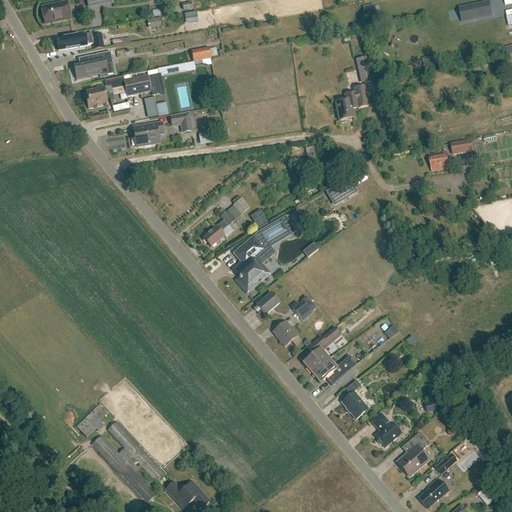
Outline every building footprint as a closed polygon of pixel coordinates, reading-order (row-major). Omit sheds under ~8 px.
[(45,25),(71,20),(67,3),(42,8),(45,25)] [(489,3),(460,9),(463,23),(492,17),(489,3)] [(180,12),(184,24),(196,21),(192,8),(180,12)] [(92,37),(92,34),(85,36),(85,35),(56,40),(58,52),(87,47),(87,46),(92,45),(94,51),(103,49),(101,35),(92,37)] [(193,63),(211,60),(209,49),(191,52),(193,63)] [(99,78),(108,76),(105,65),(112,63),(110,53),(80,59),(81,66),(73,68),(76,81),(99,76),(99,78)] [(361,85),(372,82),(368,58),(355,60),(361,85)] [(180,63),(164,65),(165,71),(180,69),(180,63)] [(147,76),(124,81),(123,81),(125,87),(127,98),(151,93),(152,97),(163,94),(160,76),(148,78),(147,76)] [(112,95),(111,90),(125,87),(123,81),(124,81),(123,77),(104,82),(105,88),(103,89),(103,88),(96,89),(96,91),(87,94),(88,98),(86,99),(89,110),(107,106),(105,97),(112,95)] [(367,107),(362,87),(352,90),(353,94),(343,97),(345,102),(334,105),(339,122),(354,118),(351,108),(356,107),(357,110),(367,107)] [(144,116),(154,114),(150,95),(141,97),(144,116)] [(166,104),(155,106),(157,117),(168,115),(166,104)] [(193,133),(190,113),(169,117),(171,128),(180,127),(181,135),(193,133)] [(158,144),(157,136),(163,135),(161,124),(146,127),(143,128),(134,130),(135,138),(137,138),(138,147),(136,147),(137,148),(144,146),(145,147),(150,146),(151,145),(158,144)] [(453,156),(474,153),(472,141),(451,145),(453,156)] [(314,152),(313,147),(305,149),(306,155),(309,166),(319,164),(316,152),(314,152)] [(432,173),(449,170),(446,154),(429,156),(432,173)] [(338,197),(341,202),(355,193),(348,181),(327,193),(331,201),(338,197)] [(260,211),(250,217),(258,231),(268,225),(260,211)] [(216,228),(202,239),(210,248),(224,237),(220,233),(235,221),(227,212),(220,217),(224,221),(216,228)] [(261,265),(269,258),(253,238),(234,255),(242,265),(236,270),(241,277),(236,282),(247,294),(255,288),(252,285),(259,279),(261,282),(269,275),(261,265)] [(265,316),(279,304),(271,294),(256,306),(265,316)] [(301,321),(311,313),(303,302),(292,310),(301,321)] [(330,341),(341,332),(347,327),(343,322),(336,328),(325,336),(330,341)] [(284,348),(297,337),(285,323),(272,333),(284,348)] [(393,326),(389,330),(394,336),(398,332),(393,326)] [(409,333),(401,338),(405,345),(413,340),(409,333)] [(321,367),(328,361),(319,350),(326,344),(321,338),(308,349),(313,355),(302,364),(311,375),(321,367)] [(307,340),(303,344),(307,348),(311,344),(307,340)] [(321,367),(311,375),(319,385),(336,370),(328,361),(321,367)] [(356,421),(368,410),(354,393),(361,387),(356,382),(345,391),(350,396),(341,404),(356,421)] [(76,428),(84,437),(108,415),(100,405),(84,419),(85,419),(76,428)] [(389,425),(380,415),(371,424),(379,433),(374,437),(384,449),(400,435),(390,424),(389,425)] [(165,474),(117,423),(107,431),(124,449),(118,455),(101,437),(92,446),(147,504),(156,496),(135,474),(141,468),(156,482),(165,474)] [(409,478),(418,470),(417,469),(427,461),(419,452),(428,445),(419,434),(408,443),(414,450),(397,464),(409,478)] [(481,437),(475,442),(479,447),(485,442),(481,437)] [(466,449),(477,459),(483,451),(473,442),(466,449)] [(441,476),(457,462),(451,455),(435,469),(441,476)] [(207,458),(196,466),(203,475),(214,468),(207,458)] [(439,500),(448,492),(436,480),(427,488),(429,490),(418,500),(427,510),(427,509),(438,500),(439,500)] [(484,483),(474,491),(483,503),(494,495),(484,483)] [(181,493),(173,484),(165,491),(178,505),(182,502),(187,507),(193,501),(201,510),(209,503),(196,489),(192,492),(187,487),(181,493)]
